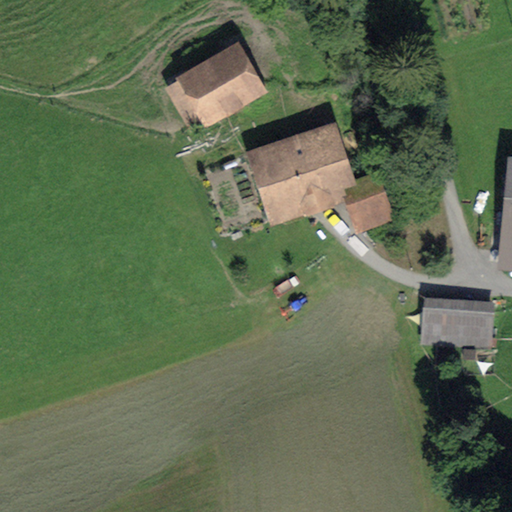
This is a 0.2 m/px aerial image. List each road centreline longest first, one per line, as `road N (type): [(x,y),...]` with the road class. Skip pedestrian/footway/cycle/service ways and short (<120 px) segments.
road 1 (track): [(398,0),(420,56),(469,288)]
road 2 (track): [(469,288),(406,282),(336,229)]
